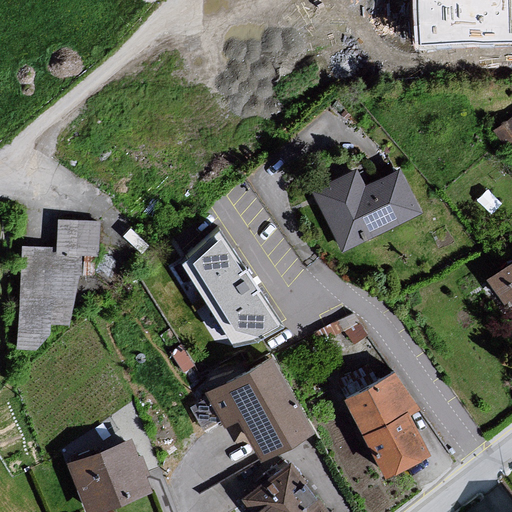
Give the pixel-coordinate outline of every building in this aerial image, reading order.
[(207,0),(223,74),(284,62),(276,23),(322,14),(319,0),(207,0)] [(511,0),(415,0),(416,12),(436,11),(436,22),(511,19),(511,0)] [(311,189),(343,252),(420,213),(397,168),(367,183),(358,165),(311,189)] [(21,245),(17,332),(48,334),(48,322),(67,323),(68,286),(93,287),(96,221),(52,219),(51,247),(21,245)] [(281,322),(218,225),(179,260),(231,342),(260,336),(281,322)] [(511,259),(486,279),(511,314),(511,259)] [(335,335),(363,325),(357,307),(329,316),(335,335)] [(256,458),(309,430),(271,358),(204,393),(222,425),(235,418),(256,458)] [(346,400),(390,478),(431,454),(409,415),(416,411),(395,372),(346,400)] [(62,456),(83,511),(90,511),(149,490),(127,432),(62,456)] [(238,498),(250,511),(325,511),(281,461),(238,498)]
